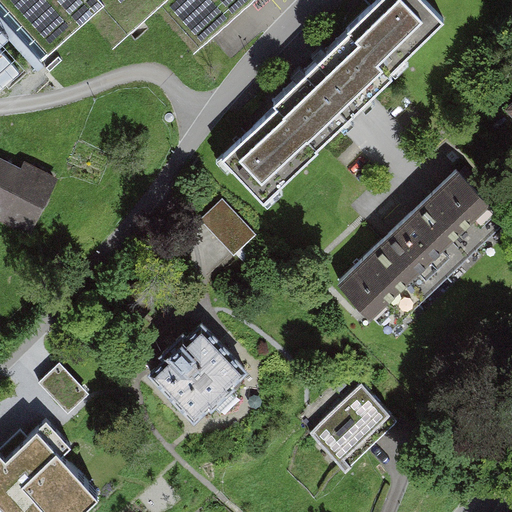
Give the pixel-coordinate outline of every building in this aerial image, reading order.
[(190,56),(250,0),(0,0),(0,2),(47,53),(87,17),(115,48),(151,14),(190,56)] [(432,21),(411,0),(370,0),(264,103),(268,106),(213,160),(254,203),(385,77),(379,71),(432,21)] [(0,75),(12,65),(0,51),(0,75)] [(511,93),(497,108),(511,124),(511,93)] [(17,165),(0,157),(0,220),(27,233),(54,175),(20,159),(17,165)] [(450,169),(327,289),(361,324),(485,204),(450,169)] [(247,229),(218,196),(200,212),(229,245),(247,229)] [(192,324),(138,375),(184,425),(239,374),(192,324)] [(70,409),(92,388),(62,358),(40,379),(70,409)] [(384,415),(357,387),(305,437),(333,465),(384,415)] [(76,511),(100,492),(63,448),(71,441),(48,415),(4,452),(0,446),(0,500),(10,511),(76,511)]
